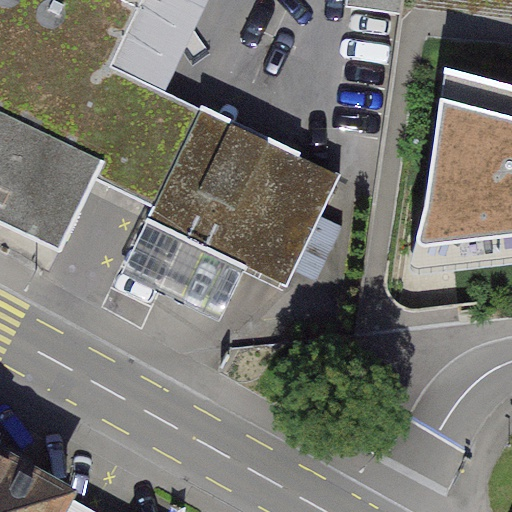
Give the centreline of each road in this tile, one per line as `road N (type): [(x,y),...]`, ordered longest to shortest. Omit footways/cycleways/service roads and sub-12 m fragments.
road 1 (tertiary): [(0,332),(328,511)]
road 2 (residential): [(388,511),(474,386),(511,364)]
